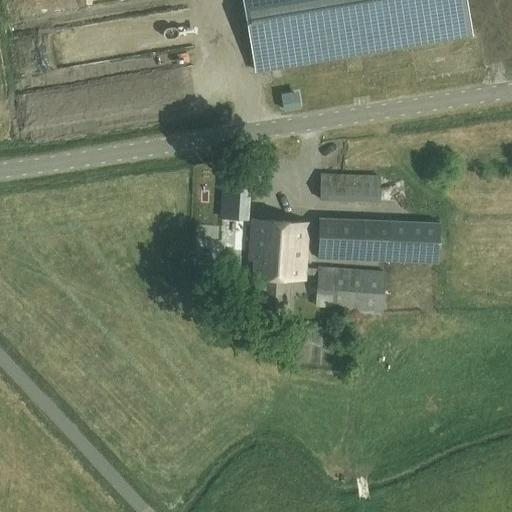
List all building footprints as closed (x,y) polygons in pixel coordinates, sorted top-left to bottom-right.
[(242,0),(255,70),(472,36),(465,0),(242,0)] [(58,65),(51,37),(22,44),(29,72),(58,65)] [(379,202),(380,168),(325,166),(323,173),(321,172),(318,199),(379,202)] [(231,220),(248,221),(248,202),(231,202),(231,220)] [(440,220),(318,214),(316,257),(438,263),(440,220)] [(258,309),(287,311),(289,278),(304,279),(307,223),(252,219),(249,260),(255,260),(254,276),(260,277),(258,309)] [(382,313),(385,271),(317,267),(315,292),(332,294),(332,309),(382,313)]
